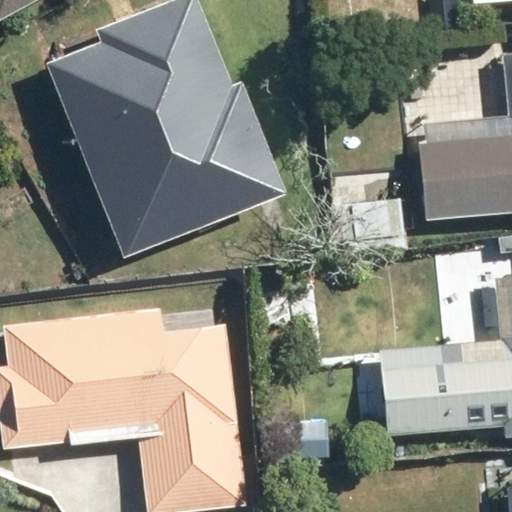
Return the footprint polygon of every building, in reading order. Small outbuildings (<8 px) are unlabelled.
[(0,0),(0,13),(23,0),(0,0)] [(98,38),(45,58),(120,255),(287,192),(243,76),(228,82),(196,0),(157,0),(93,24),(98,38)] [(497,112),(406,120),(415,220),(511,211),(511,45),(491,47),(497,112)] [(391,252),(292,264),(302,353),(402,340),(391,252)] [(155,303),(3,320),(8,361),(0,361),(0,446),(132,431),(141,510),(246,498),(225,320),(158,328),(155,303)] [(511,330),(492,333),(504,435),(511,434),(511,330)]
